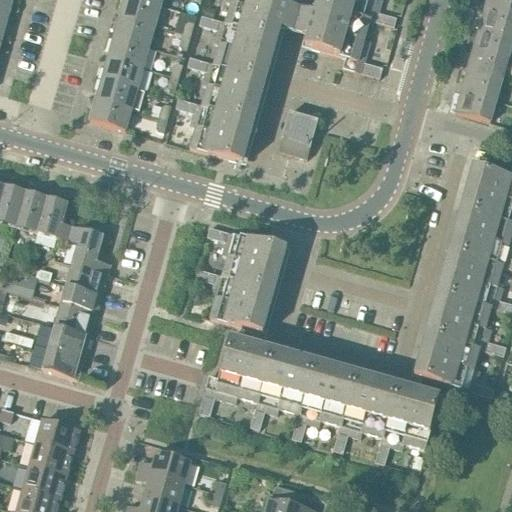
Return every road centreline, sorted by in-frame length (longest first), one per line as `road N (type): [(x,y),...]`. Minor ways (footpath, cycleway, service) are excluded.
road 1 (residential): [(298,273),(281,337),(394,368),(412,304)]
road 2 (residential): [(412,304),(461,131)]
road 3 (residential): [(128,355),(178,185)]
road 4 (tertiary): [(313,224),(359,215),(384,193),(411,116)]
road 5 (tertiary): [(178,185),(26,141)]
road 6 (residential): [(26,141),(66,0)]
road 7 (tertiary): [(313,224),(178,185)]
road 8 (residential): [(411,116),(282,79)]
road 9 (tertiary): [(411,116),(443,0)]
